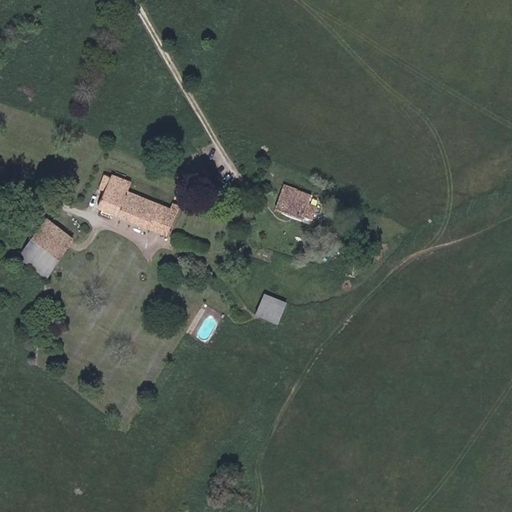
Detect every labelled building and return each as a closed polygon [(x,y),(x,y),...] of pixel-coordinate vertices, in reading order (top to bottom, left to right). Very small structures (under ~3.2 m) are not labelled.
[(102,187),(106,189),(99,204),(147,228),(155,212),(161,215),(165,207),(129,189),(133,182),(115,174),(113,177),(102,172),(98,180),(104,182),(102,187)] [(309,205),(286,196),(281,209),(311,220),(312,217),(320,219),(323,211),(320,210),(323,199),(313,195),(309,205)] [(175,212),(165,207),(161,215),(155,212),(147,228),(170,239),(186,207),(179,203),(175,212)] [(50,276),(75,238),(76,236),(47,219),(43,226),(22,257),(50,276)] [(279,322),(289,304),(231,279),(223,293),(239,300),(238,304),(279,322)]
